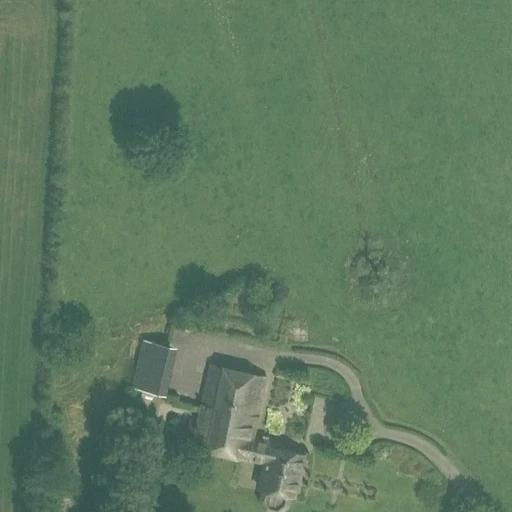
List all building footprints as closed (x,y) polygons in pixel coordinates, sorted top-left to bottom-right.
[(260,324),(262,312),(240,307),(237,319),(260,324)] [(315,343),(314,328),(290,329),(291,344),(315,343)] [(132,386),(166,394),(177,346),(142,338),(132,386)] [(267,508),(277,510),(285,504),(287,494),(293,495),(302,452),(267,445),(268,440),(252,437),(266,375),(210,363),(193,445),(265,461),(260,487),(265,488),(263,498),(267,508)] [(82,511),(90,511),(92,500),(67,497),(65,510),(82,511)]
